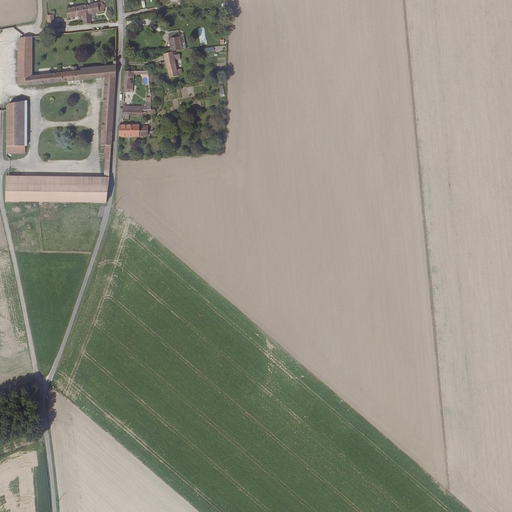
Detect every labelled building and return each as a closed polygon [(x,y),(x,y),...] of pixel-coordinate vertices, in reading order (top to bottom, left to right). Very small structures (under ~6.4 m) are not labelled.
[(102,2),(88,5),(90,14),(93,14),(103,12),(103,9),(105,9),(104,4),(102,4),(102,2)] [(88,5),(66,9),(68,18),(82,16),(83,25),(91,24),(90,21),(90,14),(88,5)] [(181,50),(179,33),(169,35),(170,51),(181,50)] [(32,37),(22,38),(19,38),(18,78),(26,78),(32,78),(31,73),(32,37)] [(172,51),(170,52),(163,53),(169,78),(178,76),(174,59),(180,58),(178,54),(173,55),(172,51)] [(26,78),(26,85),(105,77),(101,145),(106,145),(111,145),(115,75),(116,65),(31,73),(32,78),(26,78)] [(134,71),(124,71),(123,86),(124,86),(124,93),(132,92),(133,85),(130,85),(132,73),(134,73),(134,71)] [(7,106),(7,111),(6,145),(25,145),(27,145),(27,101),(9,104),(7,106)] [(126,110),(122,109),(121,118),(129,118),(129,115),(146,116),(146,114),(146,112),(145,112),(145,109),(142,110),(126,110)] [(119,125),(119,136),(148,135),(148,125),(139,125),(139,124),(119,125)] [(6,201),(105,202),(108,183),(6,182),(6,201)]
